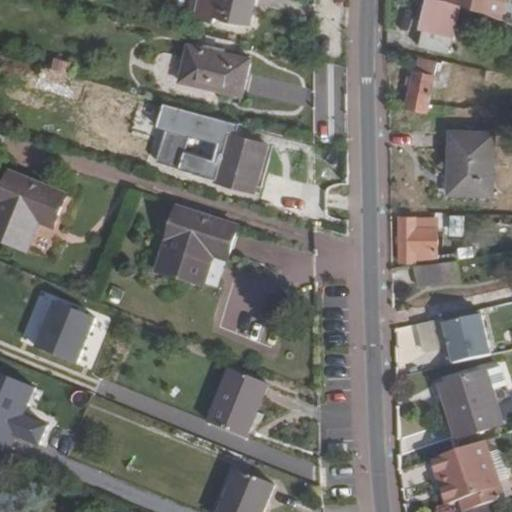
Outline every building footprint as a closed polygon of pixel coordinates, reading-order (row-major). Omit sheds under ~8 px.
[(220,0),(219,0),(213,0),(211,15),(217,16),(215,22),(237,27),(238,21),(251,24),(256,0),(220,0)] [(430,0),(419,46),(448,52),(452,35),(453,36),(460,6),(434,0),(430,0)] [(511,0),(449,0),(449,2),(464,5),(487,13),(501,21),(511,25),(511,0)] [(243,97),(251,61),(189,46),(180,83),(216,92),(243,97)] [(437,62),(418,58),(409,107),(427,111),(437,62)] [(69,88),(72,78),(42,69),(39,80),(69,88)] [(496,134),(453,133),(450,193),(493,196),(496,134)] [(255,191),(268,145),(230,134),(217,180),(255,191)] [(68,198),(12,174),(0,202),(0,239),(28,251),(40,222),(55,227),(68,198)] [(228,261),(239,229),(178,210),(161,268),(205,283),(213,256),(228,261)] [(469,235),(469,214),(453,214),(453,235),(469,235)] [(400,218),(400,263),(416,264),(416,253),(437,253),(437,230),(436,230),(436,219),(416,219),(416,218),(400,218)] [(460,281),(457,261),(456,261),(416,266),(419,286),(460,281)] [(37,349),(77,366),(97,320),(56,303),(37,349)] [(452,365),(490,357),(481,317),(446,325),(452,348),(448,349),(452,365)] [(487,373),(442,387),(458,440),(504,426),(511,422),(511,401),(502,368),(487,373)] [(269,386),(232,370),(210,424),(247,440),(269,386)] [(0,373),(0,452),(9,456),(17,436),(41,446),(49,427),(25,417),(36,389),(0,373)] [(442,478),(452,504),(461,502),(464,511),(467,511),(505,499),(486,442),(433,461),(439,479),(442,478)] [(264,511),(275,485),(238,469),(221,511),(264,511)] [(452,504),(442,478),(439,479),(448,506),(452,504)]
